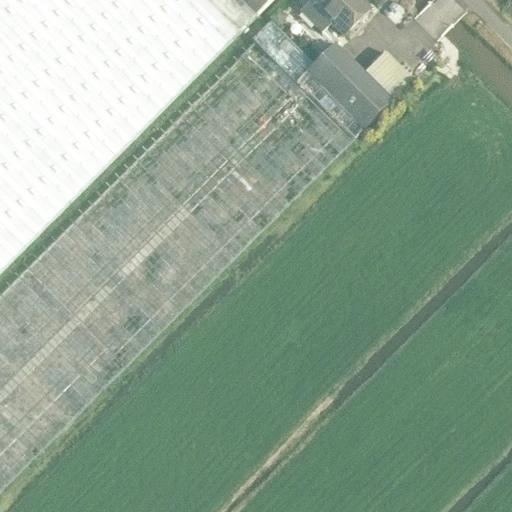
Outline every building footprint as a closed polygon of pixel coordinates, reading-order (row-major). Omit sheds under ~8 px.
[(0,0),(0,275),(78,197),(241,34),(255,19),(236,0),(0,0)] [(236,0),(255,19),(274,0),(236,0)] [(312,0),(309,3),(310,3),(300,14),(322,36),(332,26),(344,38),(358,23),(362,23),(368,17),(368,14),(370,11),(358,0),(312,0)] [(364,132),(307,74),(315,67),(272,24),(254,43),(256,45),(92,208),(0,299),(0,493),(70,424),(124,370),(298,197),(352,143),(364,132)] [(364,132),(392,104),(365,76),(335,46),(315,67),(307,74),(364,132)] [(386,55),(365,76),(392,104),(413,83),(386,55)]
